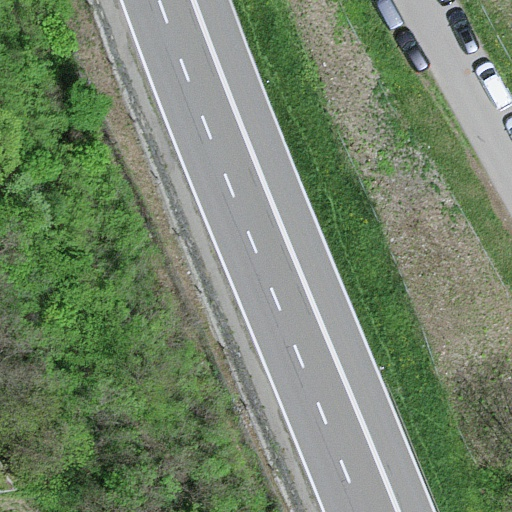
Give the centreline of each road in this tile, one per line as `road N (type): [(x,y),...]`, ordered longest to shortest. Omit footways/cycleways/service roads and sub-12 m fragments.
road 1 (primary): [(175,0),(380,511)]
road 2 (unclassified): [(426,0),(511,155)]
